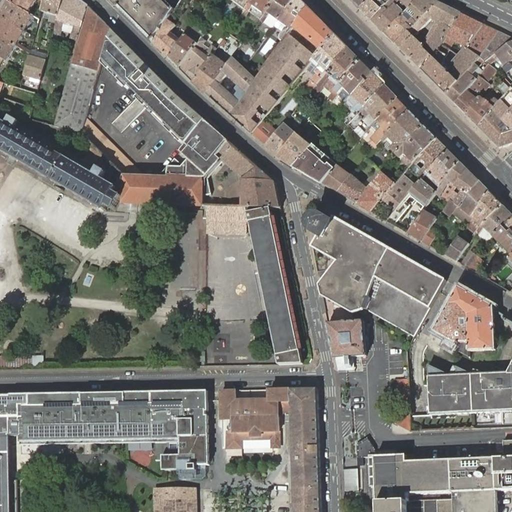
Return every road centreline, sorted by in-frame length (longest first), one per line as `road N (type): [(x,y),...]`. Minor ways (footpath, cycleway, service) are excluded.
road 1 (residential): [(0,382),(328,373)]
road 2 (secondary): [(286,179),(96,0)]
road 3 (secondary): [(511,306),(286,179)]
road 4 (tertiary): [(325,0),(499,173)]
road 5 (tertiary): [(328,373),(286,179)]
road 6 (tertiary): [(334,511),(328,373)]
